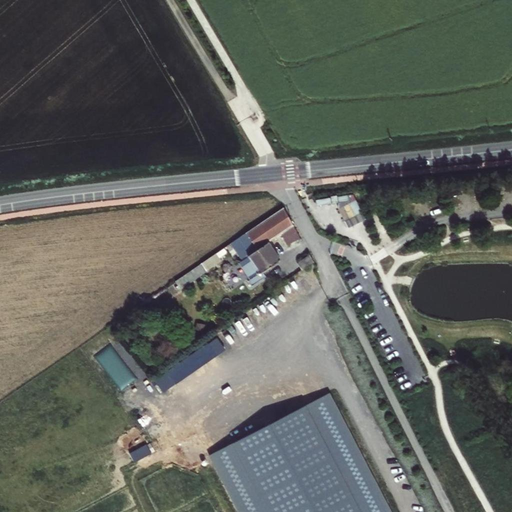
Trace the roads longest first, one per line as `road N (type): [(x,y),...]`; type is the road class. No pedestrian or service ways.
road 1 (tertiary): [(511,149),(0,205)]
road 2 (track): [(310,236),(449,511)]
road 3 (track): [(245,122),(171,0)]
